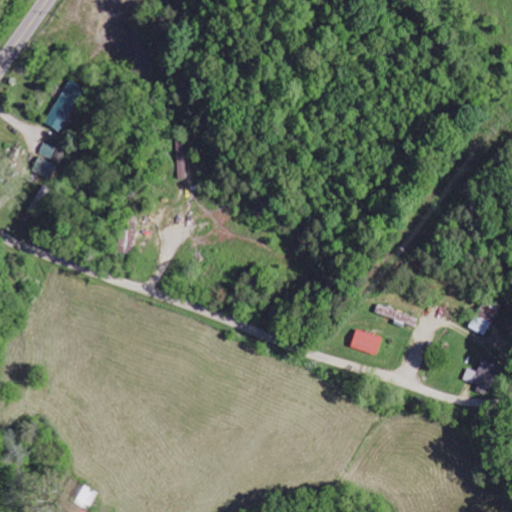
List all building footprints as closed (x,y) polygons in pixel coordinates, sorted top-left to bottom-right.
[(62,131),(86,89),(71,80),(47,123),(62,131)] [(41,154),(53,159),(57,147),(45,142),(41,154)] [(34,171),(53,180),(59,166),(40,157),(34,171)] [(470,327),(486,336),(504,305),(488,296),(470,327)] [(416,328),(419,319),(379,305),(376,313),(416,328)] [(381,354),(384,336),(357,331),(354,349),(381,354)]
